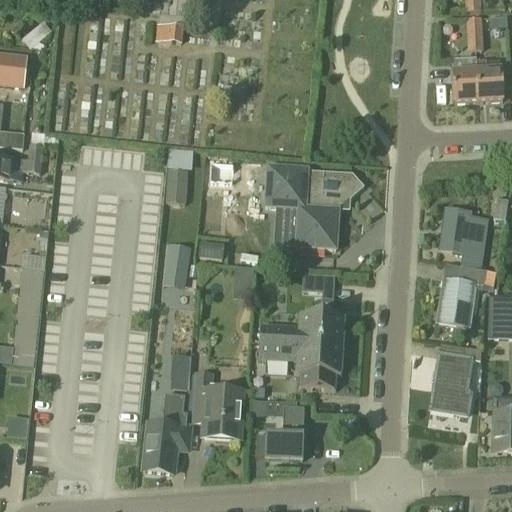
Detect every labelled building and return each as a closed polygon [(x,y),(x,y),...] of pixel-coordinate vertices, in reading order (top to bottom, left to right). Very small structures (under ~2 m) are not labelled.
[(464,0),(465,17),(481,16),(480,0),(464,0)] [(467,56),(483,56),(481,23),(465,24),(467,56)] [(33,50),(51,34),(44,26),(25,42),(33,50)] [(182,48),(184,31),(157,29),(156,44),(182,48)] [(27,61),(0,57),(0,89),(23,93),(27,61)] [(451,62),(452,73),(476,72),(476,61),(451,62)] [(478,108),(503,106),(501,74),(476,75),(478,108)] [(478,108),(476,75),(451,77),(453,109),(478,108)] [(0,184),(21,187),(22,178),(39,180),(43,151),(28,149),(27,165),(23,164),(23,165),(0,162),(0,184)] [(193,155),(168,154),(167,174),(192,175),(193,155)] [(203,189),(229,190),(230,167),(205,166),(203,189)] [(364,192),(352,179),(308,177),(308,175),(268,173),(265,213),(298,215),(296,253),(336,255),(338,215),(364,192)] [(464,258),(462,272),(479,275),(486,226),(470,223),(470,219),(447,216),(441,255),(464,258)] [(222,265),(223,250),(199,247),(198,263),(222,265)] [(163,289),(187,292),(193,252),(169,248),(163,289)] [(0,364),(34,368),(46,261),(24,258),(14,351),(0,350),(0,364)] [(255,302),(256,272),(234,271),(234,302),(255,302)] [(460,286),(443,284),(437,328),(471,333),(476,295),(483,296),(486,277),(479,276),(479,275),(462,272),(460,286)] [(322,291),(321,297),(321,307),(332,308),(333,292),(322,291)] [(511,304),(490,304),(489,344),(511,344),(511,304)] [(340,382),(343,323),(301,321),(300,332),(260,330),(258,364),(298,366),(297,380),(302,381),(301,394),(333,396),(334,382),(340,382)] [(468,422),(472,400),(466,399),(471,365),(440,359),(431,412),(456,416),(455,420),(468,422)] [(244,412),(245,397),(211,395),(212,379),(196,378),(192,429),(205,430),(204,443),(242,445),(243,428),(239,427),(240,412),(244,412)] [(184,402),(165,400),(162,432),(148,430),(144,478),(172,481),(174,457),(188,458),(190,436),(185,436),(187,418),(182,418),(184,402)] [(511,401),(492,401),(492,417),(493,417),(492,460),(511,460),(511,401)] [(263,421),(263,407),(252,406),(252,421),(263,421)] [(304,413),(296,412),(283,412),(283,422),(282,441),(265,440),(265,464),(302,465),(304,413)] [(7,441),(28,444),(30,422),(10,419),(7,441)]
